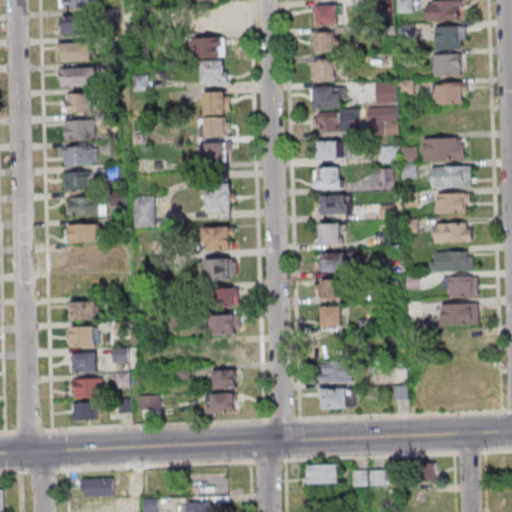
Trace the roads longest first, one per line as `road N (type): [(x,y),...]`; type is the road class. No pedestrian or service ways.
road 1 (secondary): [(511,431),(0,453)]
road 2 (residential): [(36,511),(16,0)]
road 3 (residential): [(274,511),(263,0)]
road 4 (residential): [(511,233),(504,0)]
